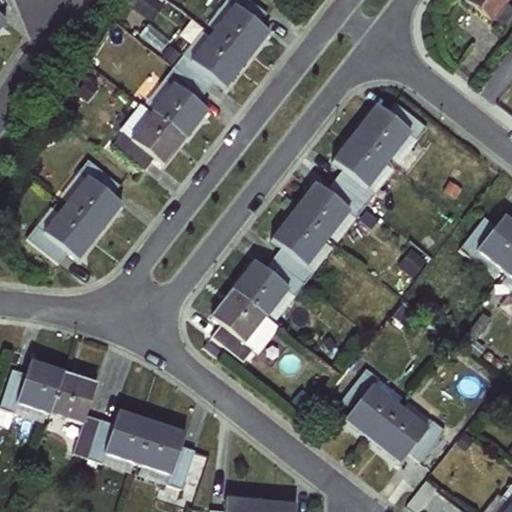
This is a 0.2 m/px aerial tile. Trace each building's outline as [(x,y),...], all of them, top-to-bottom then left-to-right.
[(254,29),(262,19),(238,0),(224,0),(200,31),(244,65),(265,38),(254,29)] [(463,0),(462,2),(500,28),(511,12),(511,10),(506,5),(509,0),(463,0)] [(171,68),(202,94),(211,83),(223,92),(244,65),(200,31),(171,68)] [(194,105),(202,94),(171,68),(140,106),(184,140),(205,113),(194,105)] [(351,135),(387,163),(406,137),(415,141),(425,129),(393,103),(383,114),(373,107),(351,135)] [(111,144),(143,169),(151,159),(163,167),(184,140),(140,106),(111,144)] [(330,181),(364,207),(393,168),(387,163),(351,135),(329,164),(338,171),(330,181)] [(107,200),(115,190),(83,165),(54,202),(97,236),(118,209),(107,200)] [(290,214),(333,249),(364,207),(330,181),(322,193),(312,185),(290,214)] [(25,239),(57,264),(65,254),(76,263),(97,236),(54,202),(25,239)] [(271,259),(302,286),(310,274),(315,276),(335,251),(333,249),(290,214),(268,242),(277,249),(271,259)] [(502,275),(511,260),(511,226),(501,217),(492,227),(482,220),(456,251),(469,262),(475,254),(502,275)] [(228,292),(276,329),(296,300),(294,297),(302,286),(271,259),(261,270),(251,263),(228,292)] [(511,260),(502,275),(494,285),(511,297),(511,318),(510,321),(511,322),(511,260)] [(276,329),(228,292),(206,319),(216,327),(208,339),(241,364),(252,352),(256,355),(276,329)] [(45,417),(62,375),(28,363),(24,377),(10,372),(0,400),(0,411),(12,416),(15,407),(45,417)] [(378,381),(364,370),(338,402),(350,412),(378,381)] [(62,375),(45,417),(79,428),(69,456),(85,461),(98,421),(85,417),(95,386),(62,375)] [(406,398),(369,445),(397,467),(406,456),(417,465),(442,432),(431,423),(433,420),(406,398)] [(134,467),(150,424),(116,413),(112,426),(98,421),(85,461),(100,466),(103,457),(134,467)] [(150,424),(134,467),(131,475),(180,491),(193,452),(179,448),(183,435),(150,424)] [(502,511),(511,511),(511,486),(509,485),(499,498),(508,505),(502,511)] [(256,511),(258,504),(223,500),(222,511),(256,511)]
